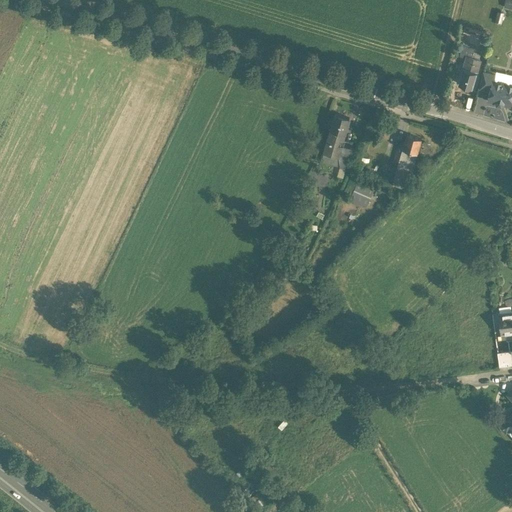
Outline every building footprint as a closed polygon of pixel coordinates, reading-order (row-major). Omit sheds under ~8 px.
[(474,49),(462,45),(459,56),(466,58),(467,56),(478,59),(479,54),(473,52),(474,49)] [(478,59),(467,56),(466,58),(458,84),(472,88),(480,60),(478,59)] [(495,75),(483,72),(479,89),(490,91),(493,81),(494,81),(495,75)] [(511,85),(494,81),(493,81),(490,91),(488,100),(496,102),(497,104),(501,105),(503,103),(510,105),(511,95),(511,85)] [(349,118),(335,114),(330,130),(345,134),(349,118)] [(345,134),(330,130),(327,142),(341,146),(345,134)] [(421,139),(406,135),(404,143),(401,142),(399,148),(402,149),(397,168),(410,172),(411,172),(417,150),(418,148),(421,139)] [(341,146),(327,142),(324,153),(338,157),(341,146)] [(338,157),(324,153),(321,161),(344,168),(353,149),(341,146),(338,157)] [(410,172),(397,168),(395,175),(406,179),(408,179),(410,172)] [(406,179),(395,175),(392,184),(403,187),(406,179)] [(374,186),(357,179),(349,200),(366,207),(374,186)] [(511,311),(498,313),(500,325),(504,324),(506,341),(511,340),(511,311)] [(511,360),(511,351),(497,353),(499,368),(511,365),(511,360)] [(511,413),(499,426),(504,431),(508,427),(510,430),(510,432),(511,434),(511,435),(511,413)]
